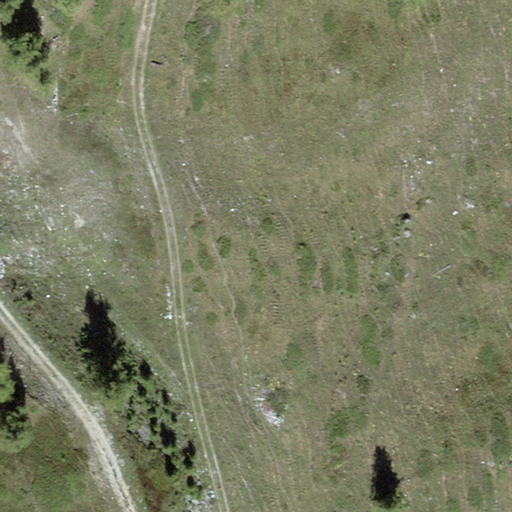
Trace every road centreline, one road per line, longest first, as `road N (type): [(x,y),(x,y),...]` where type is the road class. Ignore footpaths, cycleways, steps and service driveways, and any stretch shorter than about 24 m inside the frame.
road 1 (track): [(232,511),(147,114),(158,0)]
road 2 (track): [(0,279),(98,407),(145,511)]
